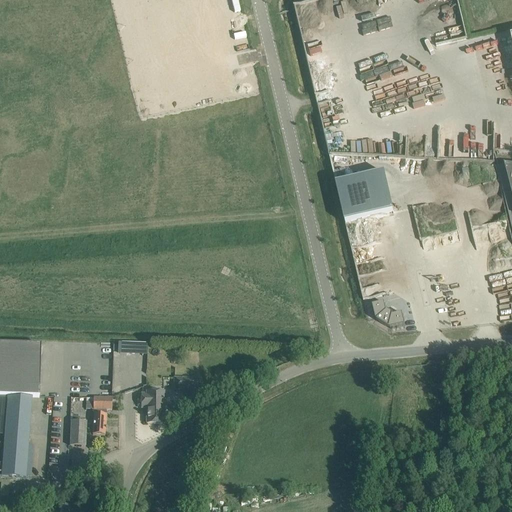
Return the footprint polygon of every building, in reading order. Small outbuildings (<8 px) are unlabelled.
[(402,213),(394,171),(348,180),(346,169),(335,171),(345,224),(402,213)] [(438,288),(432,289),(436,308),(442,307),(440,300),(446,299),(444,287),(438,289),(438,288)] [(381,301),(369,304),(373,319),(388,328),(403,325),(400,313),(390,315),(384,311),(381,301)] [(0,396),(8,397),(31,397),(38,398),(40,346),(0,344),(0,396)] [(130,364),(148,365),(149,351),(131,351),(130,364)] [(198,404),(198,378),(175,378),(175,390),(189,390),(189,404),(198,404)] [(164,424),(164,414),(164,392),(147,392),(147,395),(141,395),(141,409),(147,409),(147,424),(164,424)] [(6,420),(2,477),(26,478),(26,477),(28,447),(31,400),(31,397),(8,397),(6,420)] [(93,398),(93,410),(111,411),(112,398),(93,398)] [(104,436),(105,430),(106,417),(94,416),(93,425),(93,435),(104,436)] [(85,447),(86,437),(86,423),(71,422),(70,446),(85,447)] [(79,511),(81,507),(63,503),(61,511),(79,511)]
